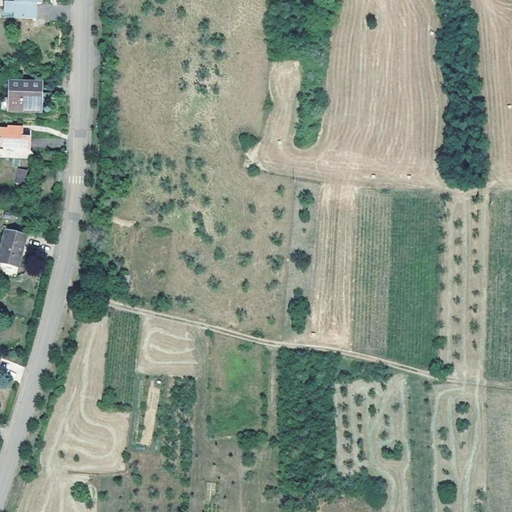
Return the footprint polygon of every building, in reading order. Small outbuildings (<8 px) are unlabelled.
[(0,0),(1,1),(0,1),(0,12),(6,12),(6,17),(26,17),(26,2),(33,2),(33,0),(0,0)] [(39,111),(41,82),(2,82),(1,109),(39,111)] [(0,146),(31,148),(31,136),(24,136),(24,126),(7,125),(7,128),(0,127),(0,146)] [(15,182),(25,184),(27,170),(17,168),(15,182)] [(4,230),(0,243),(0,262),(16,266),(24,234),(4,230)]
